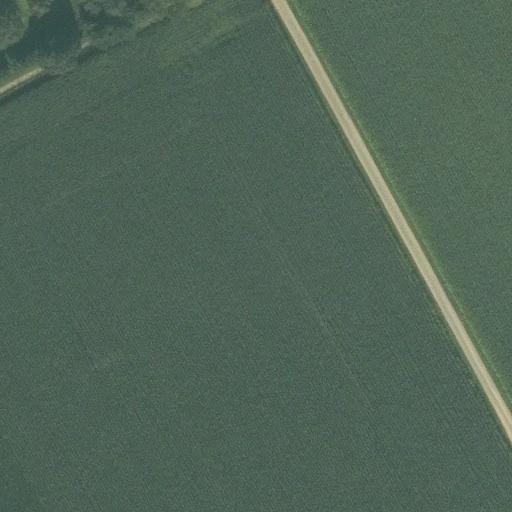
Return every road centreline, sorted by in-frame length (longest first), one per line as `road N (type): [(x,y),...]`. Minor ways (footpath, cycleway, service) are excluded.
road 1 (track): [(279,0),(511,438)]
road 2 (track): [(0,90),(164,0)]
